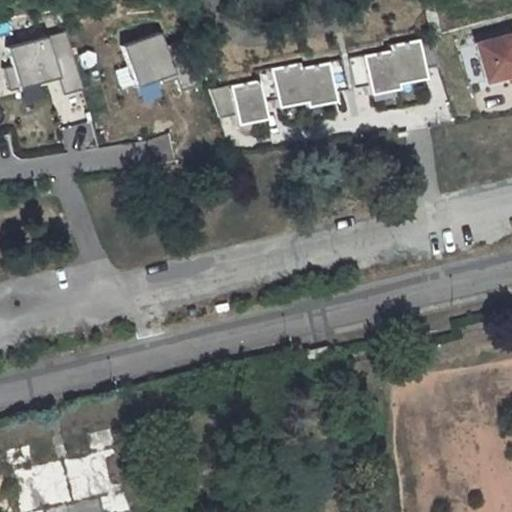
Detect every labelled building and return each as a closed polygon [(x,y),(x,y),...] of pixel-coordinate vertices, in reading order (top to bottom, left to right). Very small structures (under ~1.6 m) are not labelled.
[(197,86),(182,42),(165,47),(161,34),(122,47),(135,86),(175,72),(181,91),(197,86)] [(511,34),(476,42),(485,82),(511,76),(511,34)] [(78,86),(62,37),(9,54),(20,90),(53,80),(57,93),(78,86)] [(389,52),(350,59),(355,85),(369,82),(371,94),(398,89),(397,83),(425,78),(423,67),(437,64),(432,37),(388,45),(389,52)] [(255,77),(212,86),(218,117),(233,114),(236,126),(266,120),(261,97),(276,94),(279,105),(307,100),(308,106),(332,101),(329,88),(345,85),(340,58),(301,66),(300,60),(254,69),(255,77)] [(327,347),(306,352),(309,364),(330,359),(327,347)] [(97,456),(99,484),(122,482),(120,454),(97,456)] [(69,459),(9,471),(17,511),(77,498),(69,459)] [(17,511),(128,511),(125,493),(17,511)]
